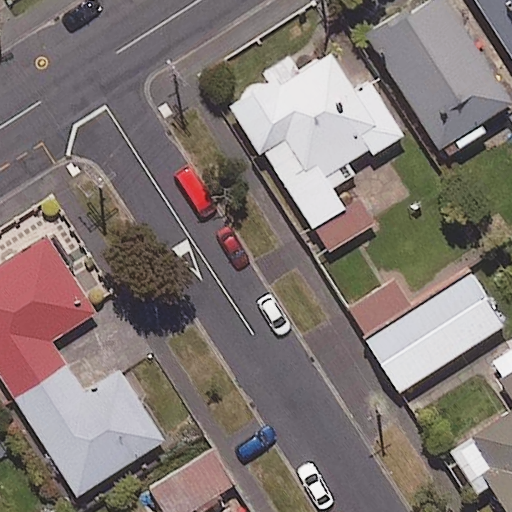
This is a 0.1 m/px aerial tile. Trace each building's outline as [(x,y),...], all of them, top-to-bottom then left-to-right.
[(418,0),(366,34),(438,147),(449,140),(457,151),(485,133),(478,121),(510,101),(444,0),(418,0)] [(511,0),(475,0),(511,58),(511,0)] [(290,61),(225,103),(256,151),(261,147),(327,251),(373,222),(359,199),(344,209),(327,181),(402,133),(369,81),(354,90),(329,51),(296,71),(290,61)] [(0,376),(12,395),(64,362),(49,339),(94,310),(45,233),(0,261),(0,376)] [(364,341),(398,393),(503,325),(469,273),(364,341)] [(345,308),(363,337),(413,304),(394,275),(345,308)] [(511,511),(511,349),(488,364),(511,403),(511,408),(448,447),(473,489),(486,480),(505,511),(511,511)] [(64,362),(12,395),(75,494),(163,438),(118,368),(82,391),(64,362)] [(178,511),(231,483),(211,446),(145,482),(161,511),(178,511)]
